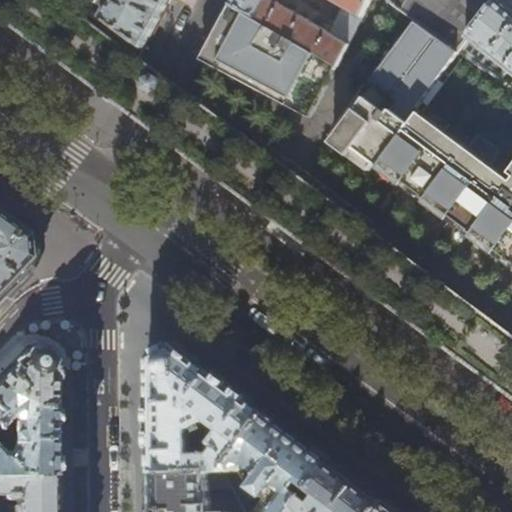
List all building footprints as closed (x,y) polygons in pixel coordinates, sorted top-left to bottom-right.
[(68,0),(0,0),(0,16),(30,39),(78,74),(102,92),(101,93),(112,101),(113,100),(114,101),(125,81),(137,61),(140,56),(141,54),(97,22),(89,15),(68,0)] [(93,0),(92,4),(94,5),(89,15),(97,22),(101,16),(144,49),(145,46),(160,18),(170,0),(93,0)] [(234,0),(232,4),(342,65),(372,0),(234,0)] [(391,0),(395,3),(419,21),(462,51),(499,0),(391,0)] [(511,85),(511,87),(511,0),(499,0),(462,51),(503,81),(511,71),(511,85)] [(342,65),(232,4),(226,16),(212,42),(205,54),(316,113),(342,65)] [(511,186),(421,119),(423,114),(419,111),(424,104),(429,106),(444,85),(442,82),(462,51),(419,21),(342,124),(346,127),(332,144),(362,165),(368,158),(511,266),(511,186)] [(168,80),(158,84),(157,95),(166,101),(175,98),(177,87),(168,80)] [(511,326),(188,86),(186,91),(171,114),(160,134),(163,137),(162,138),(174,147),(175,145),(184,152),(243,196),(291,232),(335,264),(385,302),(437,340),(479,371),(491,380),(511,395),(511,326)] [(10,222),(0,214),(0,291),(10,281),(20,270),(30,260),(28,235),(10,222)] [(227,470),(268,414),(219,377),(175,344),(152,356),(153,372),(153,419),(154,472),(227,470)] [(6,373),(5,374),(0,378),(0,476),(53,478),(53,457),(53,452),(52,389),(52,361),(51,358),(47,354),(41,350),(35,349),(31,349),(27,351),(6,373)] [(307,443),(268,414),(227,470),(230,476),(236,469),(239,469),(249,466),(260,475),(259,476),(275,488),(272,492),(279,497),(266,511),(294,511),(332,461),(307,443)] [(356,479),(332,461),(294,511),(378,511),(386,502),(356,479)] [(227,470),(154,472),(154,510),(153,511),(217,511),(210,511),(210,488),(236,489),(230,476),(227,470)] [(53,511),(53,478),(0,476),(0,498),(1,501),(5,501),(5,502),(11,502),(10,511),(53,511)] [(246,483),(236,489),(241,500),(251,494),(246,483)] [(400,511),(386,502),(378,511),(400,511)]
